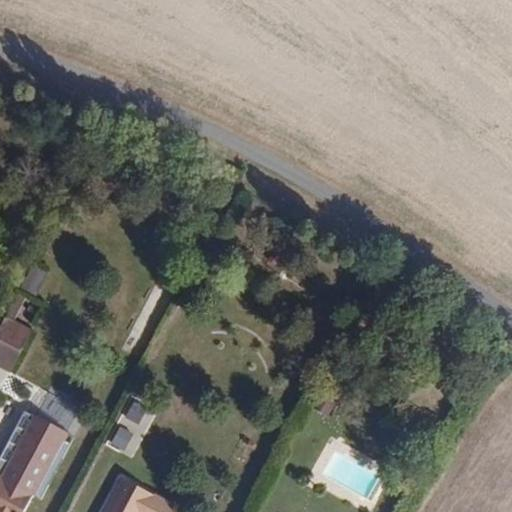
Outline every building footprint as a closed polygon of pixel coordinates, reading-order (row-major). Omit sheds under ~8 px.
[(0,365),(13,372),(34,334),(8,319),(0,334),(0,365)] [(49,397),(45,411),(67,417),(71,403),(49,397)] [(38,419),(6,480),(0,477),(0,511),(29,511),(70,436),(38,419)] [(136,460),(144,441),(125,434),(118,453),(136,460)] [(124,480),(106,511),(174,511),(177,507),(124,480)]
